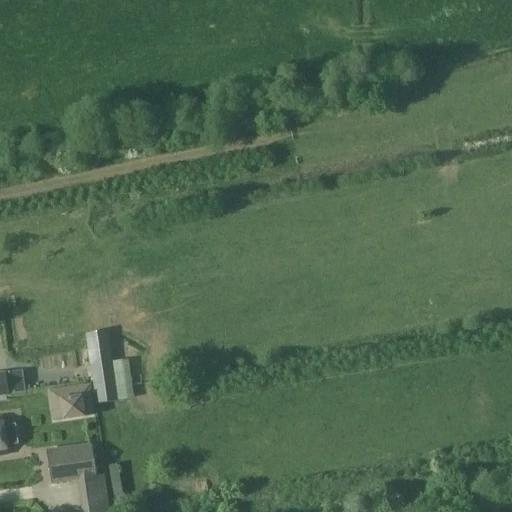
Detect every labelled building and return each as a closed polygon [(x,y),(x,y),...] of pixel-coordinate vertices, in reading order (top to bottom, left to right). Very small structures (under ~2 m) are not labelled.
[(117,402),(112,362),(91,365),(96,405),(117,402)] [(4,373),(0,373),(0,396),(9,395),(4,373)] [(89,384),(46,390),(51,419),(93,413),(89,384)] [(15,425),(2,427),(1,418),(0,418),(0,456),(6,455),(5,448),(18,446),(15,425)] [(89,445),(58,449),(62,481),(93,477),(89,445)]
